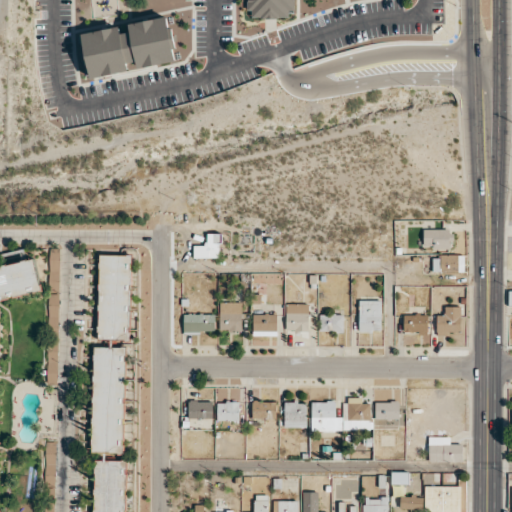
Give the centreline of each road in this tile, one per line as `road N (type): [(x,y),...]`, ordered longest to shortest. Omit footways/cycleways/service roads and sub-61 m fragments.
road 1 (residential): [(421,16),(88,107),(57,84),(54,0)]
road 2 (residential): [(162,367),(489,368)]
road 3 (residential): [(69,238),(63,511)]
road 4 (residential): [(162,511),(161,238)]
road 5 (primary): [(489,368),(487,146)]
road 6 (residential): [(500,50),(384,55),(305,78)]
road 7 (residential): [(305,78),(334,89),(416,77),(500,80)]
road 8 (residential): [(161,238),(0,238)]
road 9 (primary): [(471,0),(472,80),(487,146)]
road 10 (primary): [(487,146),(500,80),(500,0)]
road 11 (primary): [(489,511),(489,368)]
